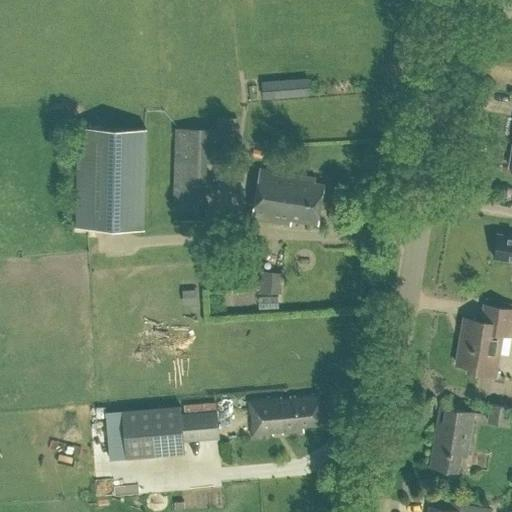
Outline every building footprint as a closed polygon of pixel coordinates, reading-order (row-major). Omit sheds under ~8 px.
[(145,128),(77,127),(75,226),(143,228),(145,128)] [(221,130),(175,129),(173,210),(205,211),(206,162),(220,163),(221,130)] [(315,176),(260,167),(251,217),(290,223),(291,219),(317,223),(324,183),(314,181),(315,176)] [(511,235),(497,233),(493,257),(511,259),(511,235)] [(511,319),(511,308),(484,304),(482,320),(464,317),(456,363),(470,365),(469,370),(495,374),(502,333),(509,335),(511,319)] [(319,423),(316,394),(295,396),(295,395),(248,399),(251,435),(273,433),(272,429),(282,428),(282,432),(303,430),(303,425),(319,423)] [(180,413),(179,405),(122,410),(127,457),(183,452),(182,441),(219,437),(216,410),(180,413)] [(474,411),(440,406),(430,465),(458,470),(460,453),(466,454),(474,411)] [(489,511),(490,509),(445,501),(444,508),(429,505),(428,511),(489,511)]
